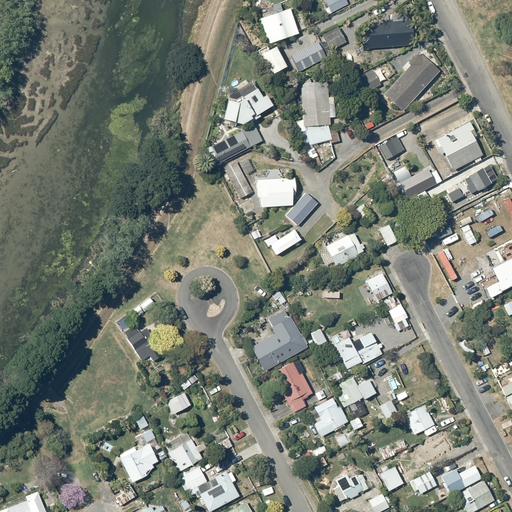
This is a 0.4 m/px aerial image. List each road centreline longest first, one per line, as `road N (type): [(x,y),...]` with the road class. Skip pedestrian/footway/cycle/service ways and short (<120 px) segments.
road 1 (residential): [(409,271),(511,477)]
road 2 (residential): [(299,511),(213,340)]
road 3 (residential): [(511,147),(437,0)]
road 4 (residential): [(213,340),(177,288),(202,273),(219,298),(217,310)]
